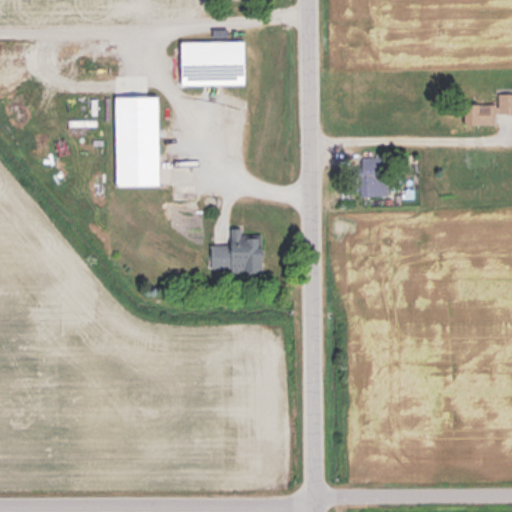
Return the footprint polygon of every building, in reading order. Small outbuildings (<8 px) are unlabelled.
[(181,84),(246,84),(246,39),(181,39),(181,84)] [(499,103),(466,103),(466,123),(498,123),(498,114),(511,113),(511,92),(499,92),(499,103)] [(117,185),(160,185),(160,94),(116,94),(117,185)] [(387,195),(387,155),(362,155),(362,195),(387,195)] [(211,242),(211,271),(263,271),(263,235),(243,235),(243,225),(231,225),(231,242),(211,242)]
